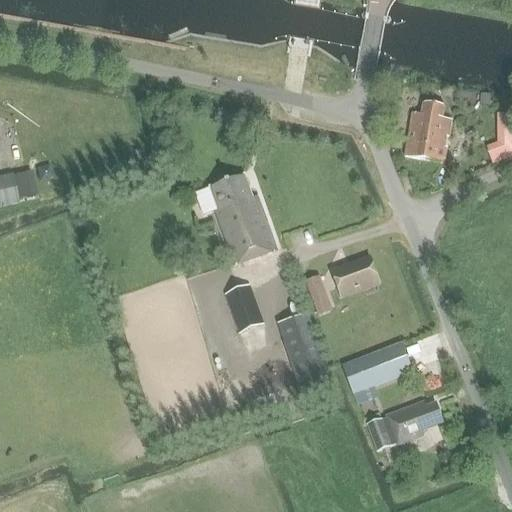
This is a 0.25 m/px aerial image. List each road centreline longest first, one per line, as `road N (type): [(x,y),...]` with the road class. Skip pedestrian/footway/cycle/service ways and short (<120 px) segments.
road 1 (unclassified): [(366,112),(0,38)]
road 2 (unclassified): [(511,494),(407,217)]
